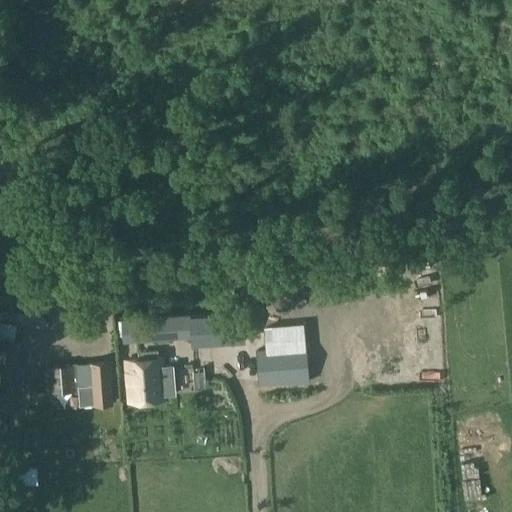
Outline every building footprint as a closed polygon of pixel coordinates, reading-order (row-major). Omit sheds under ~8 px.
[(0,443),(3,444),(7,411),(9,412),(20,339),(15,339),(17,321),(44,325),(47,303),(0,297),(0,443)] [(247,340),(247,309),(192,312),(125,314),(126,339),(192,336),(193,343),(247,340)] [(304,315),(261,317),(261,342),(305,341),(304,315)] [(259,384),(309,380),(308,346),(254,351),(259,384)] [(129,401),(165,398),(162,358),(126,361),(129,401)] [(112,403),(111,375),(114,375),(114,363),(48,366),(50,392),(75,390),(75,387),(79,387),(80,404),(112,403)] [(173,388),(207,386),(205,368),(172,370),(173,388)]
